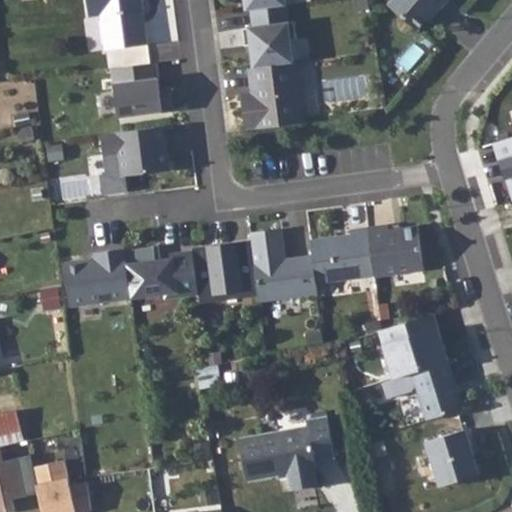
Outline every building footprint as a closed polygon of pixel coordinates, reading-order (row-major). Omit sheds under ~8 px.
[(87,0),(90,16),(101,15),(105,50),(148,44),(141,0),(87,0)] [(245,0),(246,10),(251,10),(286,5),(285,0),(245,0)] [(448,0),(392,0),(389,4),(418,29),(434,10),(437,13),(448,0)] [(251,44),(254,67),(294,62),(291,39),(297,39),(294,21),(289,22),(286,5),(251,10),(254,26),(243,28),(245,45),(251,44)] [(156,62),(112,68),(118,116),(173,109),(170,88),(160,90),(156,62)] [(241,94),(246,129),(305,121),(297,62),(294,62),(254,67),(248,68),(251,92),(241,94)] [(165,126),(102,134),(105,155),(118,153),(121,176),(171,169),(165,126)] [(511,173),(511,158),(506,139),(494,142),(505,175),(507,175),(511,173)] [(388,224),(368,227),(375,275),(375,276),(423,270),(418,225),(389,229),(388,224)] [(351,234),(311,239),(313,255),(316,283),(375,275),(368,227),(350,229),(351,234)] [(283,228),(250,232),(251,242),(258,294),(259,301),(318,294),(316,283),(313,255),(293,257),(293,260),(287,261),(283,228)] [(199,294),(200,301),(217,299),(216,292),(240,289),(241,296),(258,294),(251,242),(193,250),(199,294)] [(199,294),(193,250),(173,253),(173,257),(156,259),(155,246),(125,250),(132,298),(165,294),(165,299),(199,294)] [(71,306),(132,298),(125,250),(125,248),(94,253),(95,259),(65,263),(71,306)] [(427,316),(436,346),(444,344),(435,313),(427,316)] [(387,354),(394,377),(449,360),(444,344),(436,346),(427,316),(389,328),(396,351),(387,354)] [(379,330),(387,354),(396,351),(389,328),(382,330),(379,330)] [(449,360),(412,372),(427,420),(464,408),(449,360)] [(17,411),(0,414),(0,444),(23,439),(17,411)] [(308,425),(240,437),(247,479),(277,473),(278,477),(289,475),(292,489),(317,485),(314,467),(317,467),(316,459),(335,455),(329,416),(308,420),(308,425)] [(427,440),(441,486),(479,473),(465,429),(427,440)] [(0,444),(0,510),(15,507),(12,496),(39,490),(34,466),(31,453),(3,459),(0,444)] [(39,490),(44,511),(68,511),(91,507),(88,481),(71,485),(66,459),(34,466),(39,490)]
